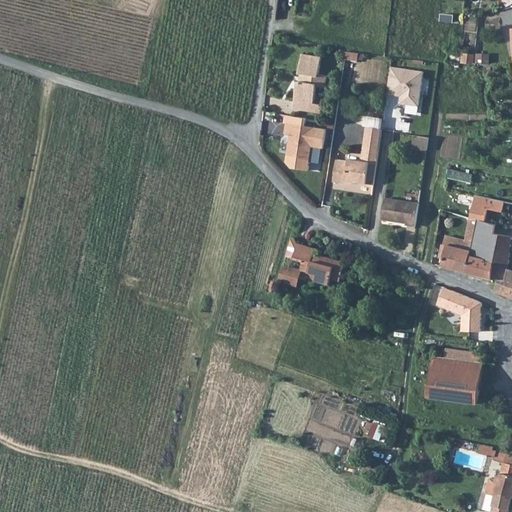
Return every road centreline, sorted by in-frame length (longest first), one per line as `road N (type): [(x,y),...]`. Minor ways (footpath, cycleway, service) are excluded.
road 1 (unclassified): [(511,308),(366,247),(307,209),(248,144),(215,123),(0,55)]
road 2 (track): [(375,511),(402,427),(421,304),(435,276)]
road 3 (track): [(223,511),(0,438)]
